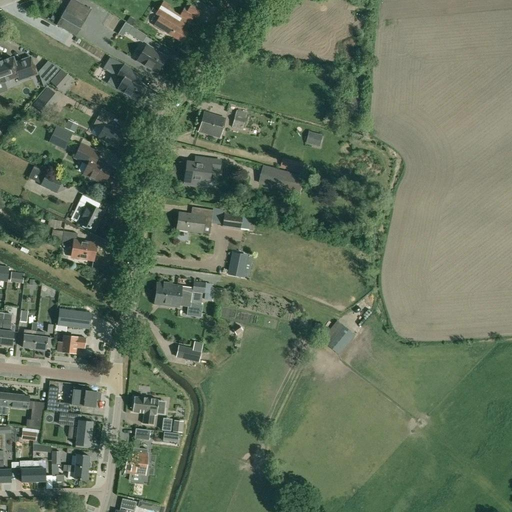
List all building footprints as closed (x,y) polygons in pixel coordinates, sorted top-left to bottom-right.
[(90,12),(70,1),(65,10),(84,21),(85,21),(90,12)] [(187,12),(191,5),(187,3),(180,15),(169,9),(171,6),(163,1),(155,14),(161,18),(156,26),(182,43),(188,33),(181,29),(184,24),(181,22),(183,19),(188,21),(192,15),(187,12)] [(76,37),(85,21),(84,21),(65,10),(56,25),(76,37)] [(136,21),(130,17),(126,22),(132,26),(136,21)] [(147,36),(125,22),(117,34),(122,37),(125,32),(142,43),(147,36)] [(156,73),(166,57),(147,45),(137,61),(156,73)] [(19,81),(37,74),(31,57),(15,63),(13,58),(0,62),(0,82),(17,77),(19,81)] [(140,96),(142,97),(146,90),(144,89),(145,88),(138,83),(142,77),(124,66),(112,59),(108,66),(119,73),(117,77),(122,80),(117,89),(137,101),(140,96)] [(44,87),(60,68),(48,62),(38,72),(44,87)] [(62,69),(56,75),(62,81),(68,74),(62,69)] [(61,97),(50,88),(43,97),(53,106),(61,97)] [(246,113),(236,110),(233,123),(243,125),(246,113)] [(219,138),(225,119),(204,112),(198,132),(219,138)] [(110,120),(99,114),(97,117),(93,125),(102,130),(98,137),(116,148),(123,134),(107,126),(110,120)] [(76,127),(67,123),(65,128),(74,133),(76,127)] [(71,133),(56,126),(53,133),(68,139),(71,133)] [(324,135),(310,131),(306,142),(320,146),(324,135)] [(105,182),(112,168),(96,161),(99,153),(80,144),(74,158),(87,164),(83,174),(98,181),(99,179),(105,182)] [(219,170),(221,161),(200,158),(199,164),(187,162),(184,184),(199,187),(200,180),(208,181),(210,169),(219,170)] [(304,164),(283,158),(280,168),(287,170),(301,174),(304,164)] [(34,166),(28,178),(40,184),(46,172),(34,166)] [(263,166),(259,183),(300,194),(304,177),(263,166)] [(47,171),(46,172),(40,184),(40,186),(56,194),(63,179),(47,171)] [(94,231),(103,212),(87,204),(78,223),(94,231)] [(203,226),(210,227),(212,210),(203,209),(202,216),(178,213),(176,229),(202,233),(203,226)] [(222,225),(222,227),(240,229),(241,229),(248,230),(253,231),(254,220),(249,220),(250,218),(242,217),(242,215),(224,212),(222,222),(222,225)] [(93,260),(95,244),(76,241),(77,233),(63,231),(61,246),(73,247),(71,256),(93,260)] [(243,278),(247,256),(232,252),(227,275),(243,278)] [(0,266),(0,274),(8,275),(9,268),(0,266)] [(210,294),(212,283),(193,281),(192,288),(192,292),(202,293),(205,293),(204,299),(212,300),(213,294),(210,294)] [(158,283),(157,294),(182,297),(182,296),(191,297),(192,292),(192,288),(183,286),(174,285),(174,283),(165,282),(165,284),(158,283)] [(53,302),(55,289),(48,289),(46,301),(53,302)] [(201,317),(202,305),(201,305),(202,293),(192,292),(191,297),(190,304),(191,305),(190,316),(201,317)] [(191,297),(182,296),(182,297),(157,294),(156,305),(181,308),(181,306),(190,307),(191,305),(190,304),(191,297)] [(59,309),(57,326),(89,330),(91,313),(59,309)] [(27,323),(28,312),(21,311),(20,322),(27,323)] [(3,313),(3,320),(0,343),(0,344),(12,346),(14,332),(7,332),(8,325),(11,326),(12,314),(3,313)] [(53,326),(54,326),(55,319),(51,319),(51,325),(48,324),(47,333),(52,334),(53,326)] [(338,320),(322,339),(326,343),(326,344),(339,355),(355,335),(338,320)] [(32,323),(31,331),(24,330),(23,341),(22,348),(34,349),(36,331),(37,331),(37,323),(32,323)] [(241,335),(248,331),(245,326),(238,330),(241,335)] [(53,339),(44,338),(44,332),(37,331),(36,331),(34,349),(46,350),(46,348),(52,348),(53,339)] [(84,348),(85,339),(64,336),(63,343),(58,343),(57,352),(75,354),(75,347),(84,348)] [(178,346),(175,357),(199,363),(202,352),(178,346)] [(48,386),(46,410),(60,412),(68,413),(70,403),(57,401),(58,387),(48,386)] [(73,390),(71,405),(94,408),(96,392),(73,390)] [(0,405),(8,407),(10,394),(0,392),(0,405)] [(10,394),(8,407),(31,409),(30,419),(42,421),(43,403),(28,402),(29,396),(22,395),(11,394),(10,394)] [(135,397),(133,412),(145,414),(143,424),(153,425),(155,414),(156,415),(164,416),(165,409),(157,408),(158,401),(158,400),(135,397)] [(68,413),(60,412),(59,419),(70,421),(68,439),(76,440),(76,445),(90,447),(92,422),(81,421),(81,414),(68,413)] [(170,431),(171,420),(164,419),(162,430),(170,431)] [(183,421),(174,420),(173,431),(181,432),(183,421)] [(37,433),(23,431),(22,439),(35,441),(37,441),(37,433)] [(136,431),(135,438),(148,440),(149,433),(136,431)] [(169,433),(167,441),(179,442),(180,435),(169,433)] [(133,447),(132,453),(128,452),(125,472),(146,475),(148,454),(147,454),(148,449),(133,447)] [(3,451),(0,450),(0,482),(11,482),(10,470),(3,470),(3,460),(3,451)] [(90,462),(88,462),(89,456),(76,454),(75,466),(75,467),(87,468),(89,468),(90,467),(91,463),(90,462)] [(38,469),(38,461),(32,461),(33,469),(33,482),(46,482),(45,469),(38,469)] [(88,474),(86,474),(87,468),(75,467),(75,466),(64,465),(63,471),(67,471),(67,472),(68,472),(67,478),(73,478),(80,479),(80,481),(87,481),(88,480),(89,475),(88,474)] [(33,469),(20,470),(21,482),(33,482),(33,469)] [(116,511),(134,511),(136,502),(122,499),(119,511),(116,511)] [(139,501),(137,508),(152,511),(154,505),(139,501)]
